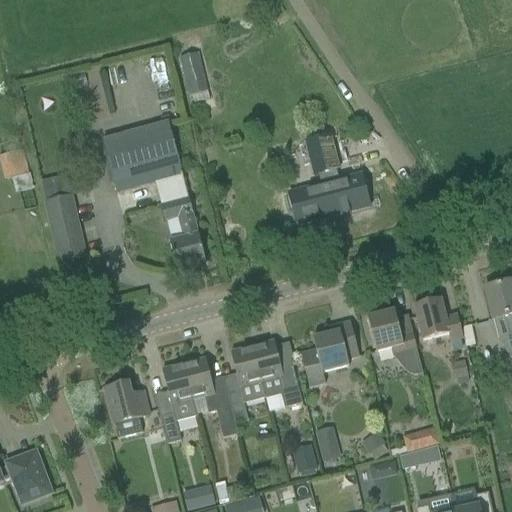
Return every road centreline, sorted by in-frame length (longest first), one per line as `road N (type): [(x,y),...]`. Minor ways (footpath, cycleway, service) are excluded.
road 1 (tertiary): [(40,360),(458,247)]
road 2 (unclassified): [(458,247),(293,0)]
road 3 (residential): [(40,360),(96,511)]
